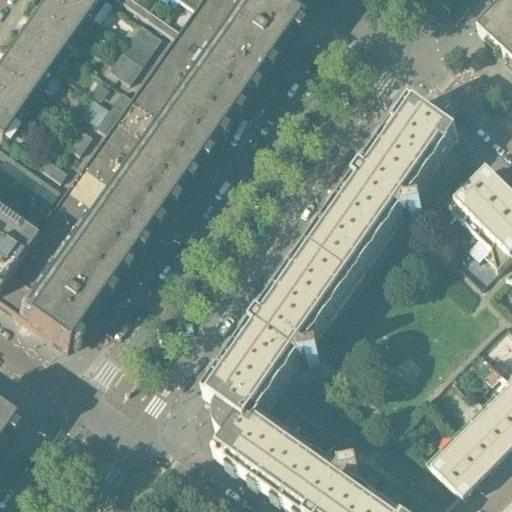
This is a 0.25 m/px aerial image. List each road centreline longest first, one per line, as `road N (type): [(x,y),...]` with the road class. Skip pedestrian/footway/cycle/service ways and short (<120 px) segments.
road 1 (tertiary): [(131,445),(402,59)]
road 2 (tertiary): [(355,28),(85,412)]
road 3 (residential): [(402,59),(453,90),(511,145)]
road 4 (tertiary): [(85,412),(14,511)]
